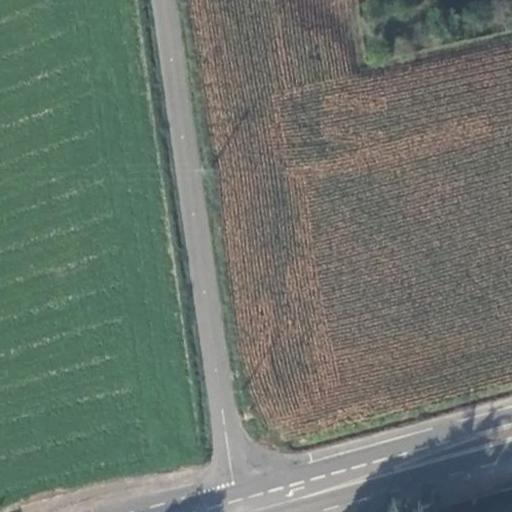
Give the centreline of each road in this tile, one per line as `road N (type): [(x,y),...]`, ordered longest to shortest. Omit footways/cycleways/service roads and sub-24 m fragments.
road 1 (unclassified): [(238,503),(162,0)]
road 2 (secondary): [(238,503),(511,430)]
